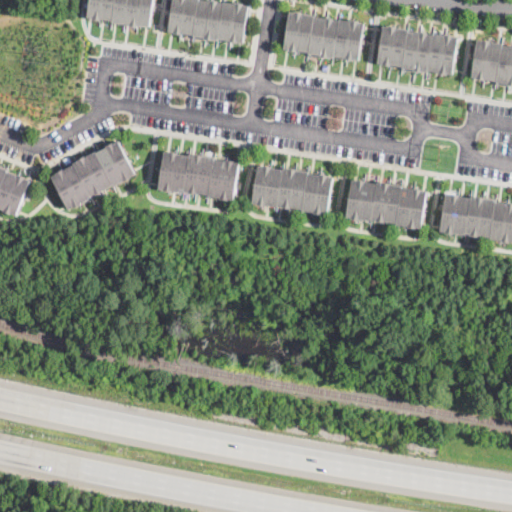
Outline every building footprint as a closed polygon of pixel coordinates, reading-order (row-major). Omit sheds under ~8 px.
[(153,0),(149,26),(146,25),(145,29),(110,23),(111,20),(101,18),(101,21),(96,21),(97,19),(85,17),(85,13),(83,12),(83,8),(86,9),(87,0),(153,0)] [(219,0),(218,1),(223,2),(223,0),(235,2),(235,0),(243,2),(243,3),(248,4),(243,44),(234,43),(234,41),(213,38),(213,40),(202,38),(202,40),(189,38),(189,36),(179,34),(179,33),(174,32),(173,34),(165,33),(166,26),(164,26),(164,22),(166,22),(167,14),(165,14),(166,10),(168,10),(169,5),(168,4),(168,0),(219,0)] [(303,12),(315,14),(314,15),(326,17),(326,16),(334,17),(334,18),(339,19),(339,18),(350,19),(351,18),(360,20),(359,21),(364,22),(359,60),(355,60),(354,62),(349,61),(350,58),(341,57),(340,59),(318,56),(317,57),(304,55),(305,53),(294,52),(294,50),(281,49),(282,43),(280,43),(281,39),(283,39),(285,22),(284,22),(285,14),(287,14),(288,11),(295,12),(295,10),(303,11),(303,12)] [(397,25),(397,27),(408,28),(408,30),(419,31),(419,30),(428,31),(428,32),(433,33),(433,32),(444,34),(444,33),(453,34),(453,35),(458,36),(453,73),(448,72),(448,74),(414,69),(414,72),(397,70),(398,66),(396,66),(396,67),(387,66),(387,64),(382,63),(382,65),(374,64),(375,57),(373,57),(374,53),(376,53),(379,37),(378,36),(379,28),(381,28),(382,25),(388,26),(388,24),(397,25)] [(490,40),(489,41),(495,41),(497,43),(501,43),(501,44),(504,45),(504,43),(509,44),(509,46),(511,46),(511,83),(495,80),(495,78),(491,77),(491,79),(486,78),(487,77),(484,76),(484,78),(478,77),(478,76),(472,75),(473,69),(472,69),(472,66),(473,66),(476,49),(474,48),(475,46),(477,43),(478,39),(483,40),(483,39),(490,40)] [(118,139),(135,172),(131,174),(132,176),(114,184),(113,183),(103,188),(103,189),(96,193),(96,192),(91,194),(92,195),(81,201),(82,202),(68,208),(51,175),(57,172),(56,171),(63,167),(64,168),(74,163),(73,162),(78,159),(78,157),(85,154),(85,155),(96,149),(96,150),(107,145),(106,144),(113,140),(114,141),(118,139)] [(179,151),(178,152),(190,154),(190,152),(196,153),(196,152),(204,153),(204,154),(215,156),(215,157),(227,159),(227,158),(235,159),(235,161),(240,161),(234,198),(229,197),(228,199),(221,197),(221,196),(209,194),(209,193),(197,191),(197,192),(190,191),(190,190),(184,189),(184,191),(172,189),(171,190),(164,189),(165,188),(159,187),(165,150),(170,151),(170,149),(179,151)] [(272,165),(272,166),(284,168),(284,167),(289,167),(289,166),(297,167),(297,169),(309,170),(309,171),(328,174),(328,175),(334,175),(328,212),(323,211),(322,213),(315,212),(315,210),(290,206),(290,207),(283,206),(284,204),(278,203),(278,204),(266,203),(266,204),(258,203),(258,202),(254,201),(259,164),(264,165),(264,164),(272,165)] [(0,165),(8,168),(7,170),(18,174),(18,173),(26,175),(25,177),(30,179),(19,214),(4,210),(4,208),(0,206),(0,165)] [(422,225),(426,187),(351,178),(346,216),(422,225)] [(461,193),(460,194),(471,196),(471,195),(476,196),(477,194),(485,195),(485,196),(497,198),(497,200),(508,202),(508,200),(509,200),(511,200),(511,240),(510,242),(502,240),(502,239),(490,237),(490,235),(479,234),(479,235),(471,234),(471,233),(466,232),(466,233),(454,231),(454,233),(446,231),(446,230),(440,229),(446,192),(451,193),(451,191),(461,193)]
